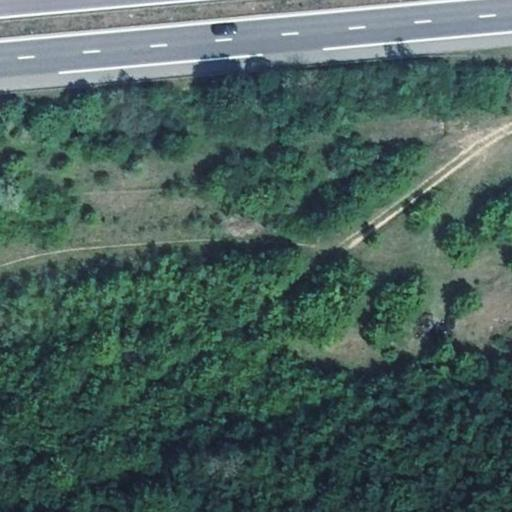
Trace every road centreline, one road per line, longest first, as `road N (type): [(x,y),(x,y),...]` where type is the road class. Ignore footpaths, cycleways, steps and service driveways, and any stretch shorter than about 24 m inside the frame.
road 1 (motorway): [(0,59),(511,13)]
road 2 (track): [(511,123),(456,150),(320,257)]
